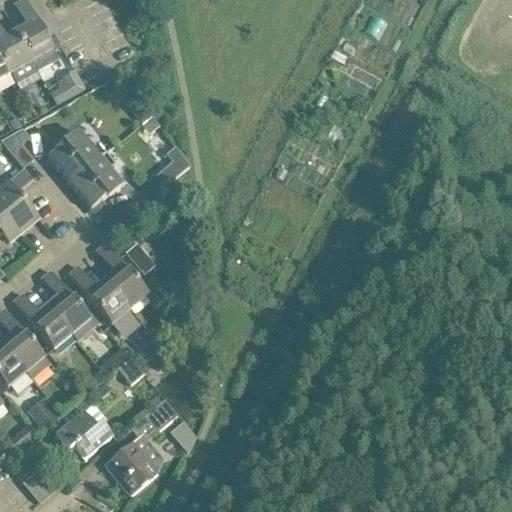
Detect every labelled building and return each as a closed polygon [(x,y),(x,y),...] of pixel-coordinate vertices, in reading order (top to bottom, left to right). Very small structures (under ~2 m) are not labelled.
[(25,1),(14,8),(25,29),(15,34),(36,75),(37,75),(59,63),(53,53),(47,41),(36,21),(35,19),(25,1)] [(0,57),(10,76),(16,86),(36,75),(15,34),(5,40),(0,30),(0,57)] [(0,81),(10,76),(0,57),(0,81)] [(72,73),(62,79),(72,98),(83,92),(72,73)] [(17,120),(10,124),(14,132),(21,128),(17,120)] [(1,144),(23,171),(33,162),(21,148),(29,142),(21,132),(1,144)] [(47,160),(68,187),(106,156),(97,146),(91,151),(78,135),(47,160)] [(165,158),(172,165),(153,181),(162,191),(189,169),(175,150),(165,158)] [(106,156),(68,187),(90,213),(121,187),(108,171),(114,166),(106,156)] [(0,190),(0,233),(10,245),(38,222),(17,196),(33,182),(23,171),(0,190)] [(114,276),(105,284),(129,313),(147,298),(105,247),(96,255),(114,276)] [(125,256),(138,272),(143,278),(155,269),(137,247),(125,256)] [(110,328),(112,327),(121,337),(137,324),(128,314),(129,313),(105,284),(95,291),(78,270),(68,277),(110,328)] [(56,300),(47,308),(71,337),(77,345),(96,330),(50,274),(41,282),(56,300)] [(13,305),(34,330),(52,352),(71,337),(47,308),(38,316),(22,297),(13,305)] [(0,326),(10,339),(1,347),(24,375),(31,383),(50,368),(4,313),(0,315),(0,326)] [(0,383),(6,390),(24,375),(1,347),(0,347),(0,383)] [(162,357),(153,365),(160,373),(169,365),(162,357)] [(106,362),(98,369),(108,381),(117,374),(106,362)] [(143,379),(130,363),(117,374),(130,390),(143,379)] [(94,375),(93,382),(98,388),(107,381),(99,371),(94,375)] [(105,385),(94,393),(101,402),(112,394),(105,385)] [(27,415),(43,433),(60,418),(44,400),(27,415)] [(56,423),(64,432),(56,439),(68,454),(74,450),(84,462),(111,440),(101,427),(96,431),(83,416),(92,409),(84,400),(56,423)] [(164,403),(146,418),(159,434),(177,418),(164,403)] [(143,437),(133,445),(104,469),(129,500),(159,476),(158,474),(164,463),(143,437)]
